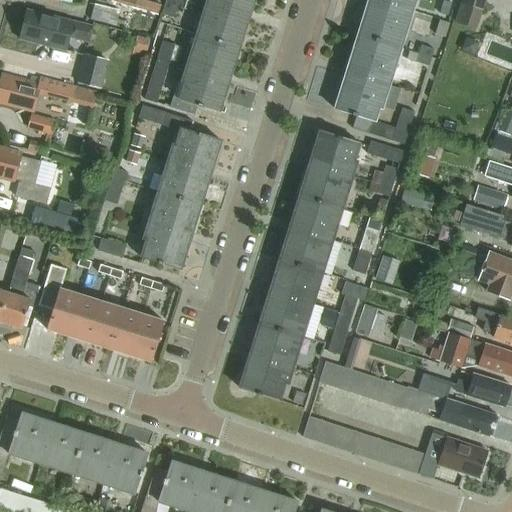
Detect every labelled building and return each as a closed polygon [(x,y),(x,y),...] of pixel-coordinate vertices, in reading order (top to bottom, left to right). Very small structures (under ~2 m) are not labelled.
[(161,6),(140,0),(109,0),(109,1),(158,15),(161,6)] [(168,0),(163,16),(174,20),(179,5),(200,12),(203,3),(194,0),(168,0)] [(207,0),(207,2),(249,15),(253,0),(207,0)] [(376,0),(369,0),(358,35),(399,48),(411,11),(376,0)] [(376,0),(411,11),(414,0),(376,0)] [(463,0),(461,5),(484,12),(487,0),(463,0)] [(207,2),(197,34),(239,47),(249,15),(207,2)] [(447,4),(443,20),(452,23),(457,7),(447,4)] [(121,12),(95,5),(92,18),(131,28),(133,17),(126,15),(124,22),(118,20),(121,12)] [(21,40),(66,51),(74,23),(28,11),(21,40)] [(451,25),(441,22),(436,36),(446,39),(451,25)] [(197,34),(186,66),(229,79),(239,47),(197,34)] [(358,35),(347,72),(388,85),(399,48),(358,35)] [(151,42),(139,38),(134,55),(147,58),(151,42)] [(163,42),(158,60),(171,64),(172,60),(180,62),(184,48),(163,42)] [(424,47),(421,56),(433,59),(436,51),(424,47)] [(433,59),(421,56),(411,53),(408,61),(431,68),(433,59)] [(88,58),(80,86),(102,92),(109,63),(88,58)] [(171,64),(158,60),(146,101),(159,104),(171,64)] [(171,95),(168,106),(192,114),(195,105),(216,111),(222,95),(224,96),(229,79),(186,66),(181,82),(186,83),(181,99),(171,95)] [(347,72),(335,110),(356,117),(353,129),(405,145),(415,113),(402,109),(396,129),(373,122),(377,109),(380,110),(388,85),(347,72)] [(71,102),(75,87),(41,80),(40,85),(1,75),(0,77),(0,103),(32,112),(36,94),(71,102)] [(75,87),(71,102),(93,107),(96,93),(75,87)] [(143,107),(140,119),(181,132),(177,146),(173,144),(168,160),(210,173),(215,156),(213,155),(218,140),(191,131),(194,123),(143,107)] [(511,136),(511,135),(511,113),(506,111),(498,132),(511,136)] [(56,121),(31,115),(28,130),(52,136),(56,121)] [(315,147),(310,162),(352,176),(357,160),(351,159),(357,142),(322,131),(317,148),(315,147)] [(489,157),(500,161),(503,152),(510,154),(511,148),(511,139),(497,134),(493,148),(489,157)] [(134,135),(131,146),(142,149),(145,138),(134,135)] [(403,152),(371,142),(367,154),(399,164),(403,152)] [(0,177),(13,181),(19,183),(16,198),(47,205),(51,190),(36,186),(41,163),(19,157),(20,153),(0,147),(0,177)] [(129,151),(125,162),(137,166),(140,154),(129,151)] [(168,160),(158,192),(200,205),(210,173),(168,160)] [(483,176),(511,185),(511,169),(487,161),(483,176)] [(310,162),(300,194),(342,208),(352,176),(310,162)] [(391,188),(397,169),(385,165),(382,174),(379,184),(380,184),(391,188)] [(374,171),(371,182),(379,184),(382,174),(374,171)] [(110,179),(103,201),(116,205),(123,183),(110,179)] [(376,193),(379,184),(371,182),(368,190),(376,193)] [(380,184),(377,193),(389,197),(391,188),(380,184)] [(404,188),(400,203),(421,209),(425,194),(404,188)] [(507,197),(477,188),(473,203),(502,212),(507,197)] [(158,192),(148,225),(190,238),(200,205),(158,192)] [(331,240),(342,208),(300,194),(289,227),(331,240)] [(380,199),(377,209),(384,212),(387,202),(380,199)] [(460,227),(511,242),(510,246),(511,245),(511,224),(503,221),(505,216),(467,205),(460,227)] [(35,207),(30,221),(72,235),(77,220),(70,218),(54,213),(35,207)] [(148,242),(143,257),(178,268),(183,253),(185,253),(190,238),(148,225),(143,241),(148,242)] [(338,242),(331,240),(289,227),(279,259),(321,272),(328,274),(338,242)] [(359,249),(372,253),(378,232),(366,228),(359,249)] [(101,240),(97,252),(122,259),(126,247),(101,240)] [(370,258),(372,253),(359,249),(349,283),(366,288),(369,276),(365,275),(368,265),(373,267),(375,260),(370,258)] [(511,261),(490,253),(479,281),(490,286),(488,292),(510,301),(511,295),(511,261)] [(279,259),(269,291),(311,304),(321,272),(279,259)] [(88,271),(90,263),(80,260),(77,267),(88,271)] [(38,307),(52,311),(47,330),(68,337),(80,296),(61,290),(67,270),(51,265),(38,307)] [(109,277),(111,269),(100,266),(97,273),(109,277)] [(120,280),(122,273),(111,269),(109,277),(120,280)] [(23,289),(27,277),(13,273),(7,292),(0,314),(0,320),(21,328),(32,292),(23,289)] [(150,290),(152,283),(141,279),(139,286),(150,290)] [(368,289),(366,288),(349,283),(345,282),(342,295),(345,296),(339,314),(352,318),(358,300),(364,302),(368,289)] [(161,294),(164,287),(152,283),(150,290),(161,294)] [(269,291),(259,323),(301,337),(311,304),(269,291)] [(101,302),(80,296),(68,337),(89,343),(101,302)] [(122,309),(101,302),(89,343),(110,350),(122,309)] [(356,335),(368,339),(377,312),(365,308),(356,335)] [(143,315),(122,309),(110,350),(131,356),(143,315)] [(483,332),(493,335),(492,337),(511,343),(511,318),(500,314),(499,315),(479,309),(476,319),(486,322),(483,332)] [(352,318),(339,314),(327,310),(324,320),(336,324),(327,353),(340,357),(352,318)] [(164,322),(143,315),(131,356),(151,363),(164,322)] [(470,338),(473,327),(451,320),(447,331),(470,338)] [(259,323),(249,356),(291,369),(301,337),(259,323)] [(511,352),(470,338),(447,331),(442,346),(439,344),(437,349),(431,347),(428,356),(459,367),(477,365),(511,376),(511,352)] [(353,339),(344,368),(353,371),(361,341),(353,339)] [(246,372),(240,388),(275,399),(280,383),(286,385),(291,369),(249,356),(244,371),(246,372)] [(325,386),(332,365),(326,363),(319,384),(325,386)] [(336,389),(343,369),(332,365),(325,386),(336,389)] [(354,372),(343,369),(336,389),(347,393),(354,372)] [(365,375),(354,372),(347,393),(358,396),(365,375)] [(502,406),(510,385),(473,373),(470,383),(459,379),(455,390),(502,406)] [(376,378),(365,375),(358,396),(369,400),(376,378)] [(447,383),(423,375),(419,389),(442,397),(447,383)] [(386,382),(376,378),(369,400),(379,403),(386,382)] [(397,385),(386,382),(379,403),(390,407),(397,385)] [(402,409),(408,389),(397,385),(390,407),(401,410),(402,409)] [(440,414),(438,419),(490,436),(497,416),(408,388),(408,389),(402,409),(434,419),(436,413),(440,414)] [(297,393),(293,404),(302,407),(306,396),(297,393)] [(7,418),(0,438),(0,483),(9,455),(39,465),(52,424),(20,414),(17,421),(7,418)] [(322,423),(310,419),(305,438),(315,442),(322,423)] [(333,426),(322,423),(315,442),(327,446),(333,426)] [(52,424),(39,465),(71,475),(84,435),(52,424)] [(345,430),(333,426),(327,446),(338,449),(345,430)] [(338,449),(350,453),(356,434),(345,430),(338,449)] [(432,478),(437,464),(445,437),(433,433),(425,455),(419,474),(432,478)] [(368,437),(356,434),(350,453),(361,457),(368,437)] [(84,435),(71,475),(103,486),(116,445),(84,435)] [(361,457),(373,460),(379,441),(368,437),(361,457)] [(477,477),(486,450),(445,437),(437,464),(477,477)] [(373,460),(384,464),(391,445),(379,441),(373,460)] [(116,445),(103,486),(135,496),(148,456),(116,445)] [(384,464),(396,468),(402,448),(391,445),(384,464)] [(396,468),(407,471),(414,452),(402,448),(396,468)] [(419,475),(419,474),(425,455),(414,452),(407,471),(419,475)] [(157,469),(143,511),(156,511),(159,504),(184,511),(190,511),(203,473),(171,463),(168,473),(157,469)] [(203,473),(190,511),(225,511),(235,483),(203,473)] [(235,483),(225,511),(260,511),(267,494),(235,483)] [(22,484),(20,491),(30,494),(32,487),(22,484)] [(0,511),(70,511),(0,489),(0,511)] [(267,494),(260,511),(295,511),(298,504),(267,494)] [(98,499),(94,511),(104,511),(108,502),(98,499)]
